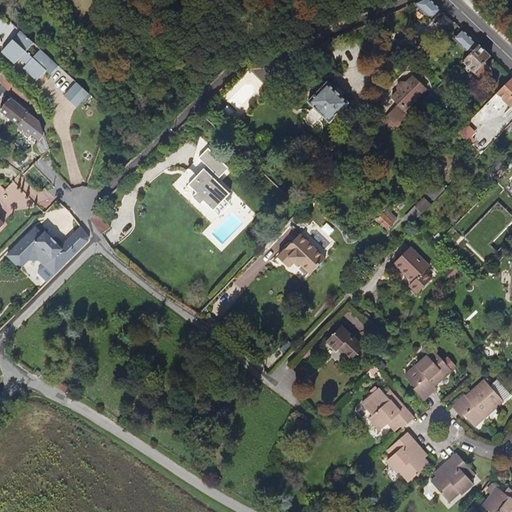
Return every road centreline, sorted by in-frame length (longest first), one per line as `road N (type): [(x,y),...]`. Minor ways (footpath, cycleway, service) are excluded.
road 1 (residential): [(96,242),(87,209),(238,63),(402,0)]
road 2 (residential): [(246,511),(0,355)]
road 3 (residential): [(96,242),(317,421)]
road 4 (residential): [(0,344),(96,242)]
